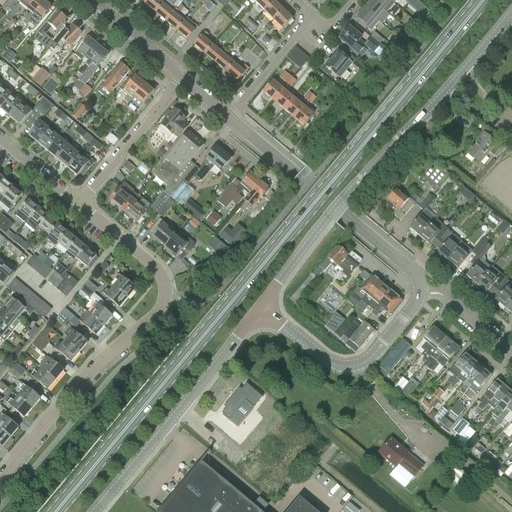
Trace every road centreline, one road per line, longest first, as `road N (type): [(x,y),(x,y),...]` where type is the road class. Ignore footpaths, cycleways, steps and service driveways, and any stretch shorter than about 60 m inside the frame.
road 1 (primary): [(55,511),(483,0)]
road 2 (unclassified): [(261,306),(333,211),(511,12)]
road 3 (residential): [(0,482),(87,379),(165,306),(160,274),(79,205)]
road 4 (tertiary): [(96,511),(261,306)]
road 5 (tertiary): [(419,293),(412,271),(231,119)]
road 6 (tertiary): [(261,306),(329,362),(350,367),(368,360),(419,293)]
road 7 (residential): [(79,205),(181,81)]
road 8 (residential): [(231,119),(312,16)]
road 9 (tertiary): [(181,81),(89,0)]
